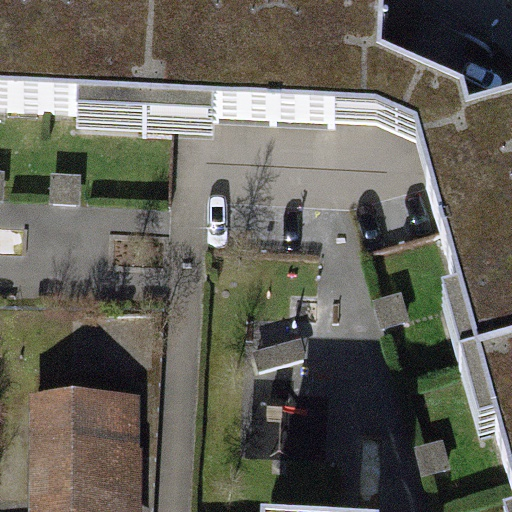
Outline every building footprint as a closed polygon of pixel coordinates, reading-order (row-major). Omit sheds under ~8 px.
[(0,0),(0,129),(148,136),(155,21),(97,19),(99,0),(0,0)] [(208,23),(155,21),(148,136),(205,139),(384,148),(388,78),(390,36),(325,32),(326,14),(209,8),(208,23)] [(433,87),(388,78),(384,148),(404,145),(420,199),(511,171),(511,127),(506,110),(468,121),(462,100),(433,87)] [(511,171),(420,199),(511,509),(511,171)] [(142,511),(145,407),(31,404),(29,511),(142,511)]
